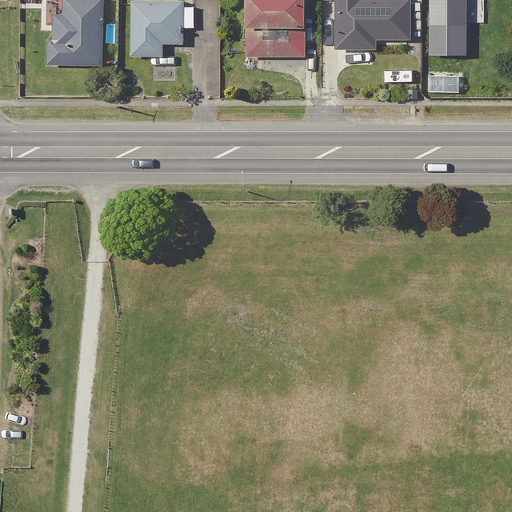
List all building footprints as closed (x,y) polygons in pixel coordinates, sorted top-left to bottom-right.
[(50,66),(104,67),(105,0),(65,0),(65,17),(55,17),(55,43),(50,43),(50,66)] [(307,2),(289,1),(288,0),(250,0),(247,57),(304,60),(307,2)] [(410,41),(410,0),(336,0),(336,50),(377,51),(377,40),(410,41)] [(468,27),(468,0),(430,0),(431,26),(468,27)] [(195,4),(133,2),(131,58),(163,59),(164,45),(184,46),(185,30),(194,31),(195,4)] [(418,72),(396,71),(395,85),(417,87),(418,72)]
